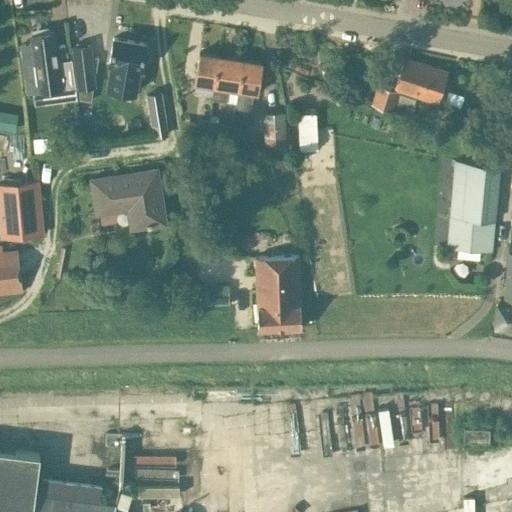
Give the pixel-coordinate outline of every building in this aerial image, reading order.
[(26,95),(61,90),(53,33),(31,36),(31,41),(18,44),(20,56),(26,95)] [(145,44),(113,39),(109,64),(112,64),(108,89),(113,90),(112,94),(128,96),(129,93),(134,94),(138,68),(141,69),(145,44)] [(82,47),(72,48),(73,60),(71,61),(74,66),(76,88),(83,88),(88,98),(102,91),(82,47)] [(194,84),(213,87),(215,87),(220,56),(198,53),(194,84)] [(240,60),(220,56),(215,87),(213,87),(211,99),(227,101),(228,89),(236,90),(240,60)] [(446,72),(405,58),(394,89),(435,103),(446,72)] [(240,60),(236,90),(237,90),(235,108),(251,110),(254,93),(256,93),(262,63),(240,60)] [(395,90),(382,86),(377,105),(390,109),(395,90)] [(169,134),(161,91),(146,93),(154,137),(169,134)] [(286,148),(284,111),(263,112),(265,149),(286,148)] [(208,133),(210,120),(198,118),(196,131),(208,133)] [(85,144),(82,119),(62,121),(65,146),(85,144)] [(210,120),(208,133),(228,137),(230,125),(223,124),(223,122),(210,120)] [(242,128),(230,125),(228,137),(241,139),(242,128)] [(501,163),(454,159),(447,247),(493,251),(501,163)] [(165,222),(157,169),(92,179),(97,213),(134,207),(137,226),(165,222)] [(221,170),(208,185),(217,193),(230,178),(221,170)] [(44,233),(38,178),(0,182),(0,231),(1,238),(44,233)] [(511,246),(510,246),(503,305),(497,305),(494,331),(511,331),(511,246)] [(0,294),(21,292),(17,250),(0,252),(0,294)] [(301,329),(298,256),(255,257),(258,331),(301,329)] [(202,302),(227,302),(227,282),(201,282),(202,302)] [(490,427),(464,426),(463,440),(489,441),(490,427)] [(39,453),(0,448),(0,511),(114,511),(116,501),(99,499),(101,482),(68,478),(70,467),(44,464),(41,491),(34,490),(39,453)]
